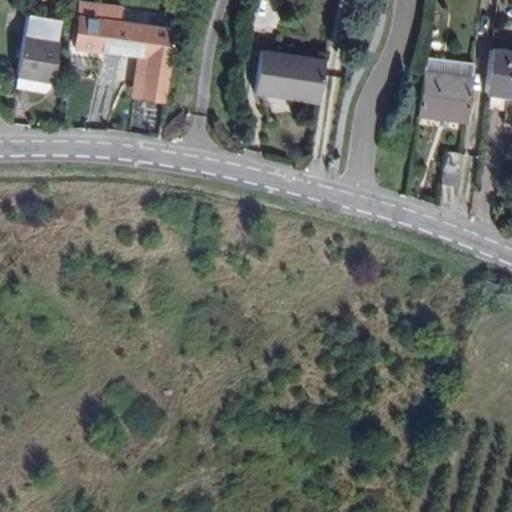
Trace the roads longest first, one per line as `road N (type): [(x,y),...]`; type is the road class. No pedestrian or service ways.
road 1 (residential): [(0,150),(160,156),(349,203)]
road 2 (residential): [(402,0),(395,52),(366,105),(349,203)]
road 3 (residential): [(349,203),(511,260)]
